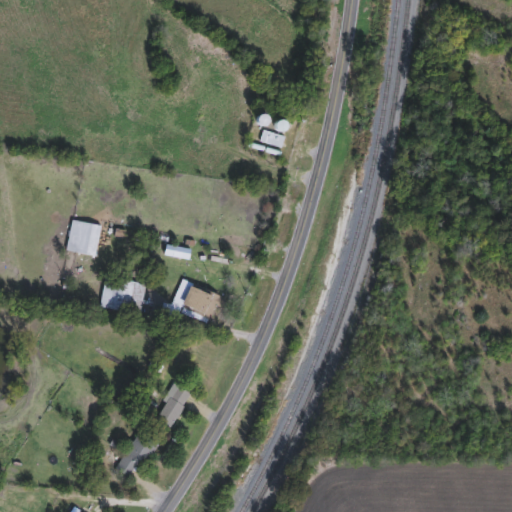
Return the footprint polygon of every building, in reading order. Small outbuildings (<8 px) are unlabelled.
[(259,142),(262,132),(283,138),(280,148),(259,142)] [(94,257),(65,252),(70,221),(100,226),(94,257)] [(99,309),(104,277),(144,284),(139,315),(99,309)] [(210,321),(181,309),(176,321),(159,314),(163,303),(170,306),(180,281),(219,296),(210,321)] [(169,429),(152,417),(174,384),(191,396),(169,429)] [(142,467),(138,463),(126,479),(113,469),(140,432),(158,444),(142,467)]
